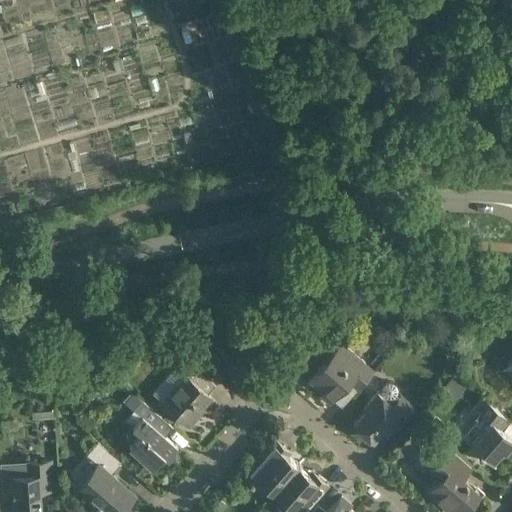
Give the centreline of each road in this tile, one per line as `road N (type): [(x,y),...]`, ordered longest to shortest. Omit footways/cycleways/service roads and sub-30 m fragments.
road 1 (secondary): [(503,206),(429,201),(347,210),(0,285)]
road 2 (residential): [(413,511),(276,395),(162,511)]
